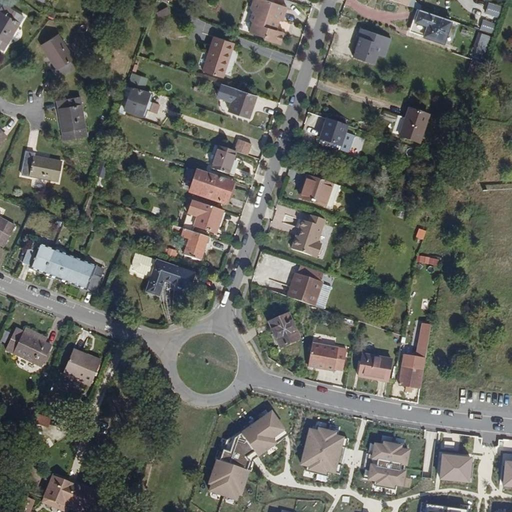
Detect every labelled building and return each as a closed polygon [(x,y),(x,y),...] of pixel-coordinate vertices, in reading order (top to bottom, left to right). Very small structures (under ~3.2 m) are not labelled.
[(155,0),(151,11),(161,15),(165,0),(155,0)] [(284,22),(289,7),(267,0),(256,0),(254,7),(255,12),(253,19),(254,24),(252,32),(266,37),(265,39),(282,45),(286,33),(278,30),(281,21),(284,22)] [(489,1),(485,13),(498,17),(502,6),(489,1)] [(435,40),(442,16),(414,7),(410,6),(406,18),(409,19),(406,30),(435,40)] [(0,53),(23,19),(4,8),(0,14),(0,53)] [(492,28),(495,18),(483,14),(480,24),(492,28)] [(385,57),(391,38),(360,28),(358,35),(361,36),(354,57),(375,64),(379,54),(385,57)] [(486,44),(489,36),(477,32),(475,40),(486,44)] [(56,80),(78,66),(58,34),(41,44),(56,69),(51,72),(56,80)] [(238,43),(215,36),(202,73),(226,81),(238,43)] [(474,87),(477,76),(449,66),(444,81),(447,82),(457,85),(456,88),(461,90),(463,86),(464,83),(474,87)] [(135,73),(133,78),(145,84),(147,79),(135,73)] [(263,95),(237,87),(230,111),(255,119),(263,95)] [(149,103),(151,97),(133,90),(125,112),(144,119),(146,113),(152,114),(155,105),(149,103)] [(66,142),(87,138),(78,98),(58,103),(60,111),(57,112),(62,135),(64,135),(66,142)] [(421,146),(431,118),(411,112),(407,122),(400,120),(395,133),(402,136),(401,139),(421,146)] [(339,144),(341,137),(322,131),(314,154),(333,161),(339,144)] [(252,148),(238,143),(234,154),(238,156),(248,159),(252,148)] [(343,164),(348,147),(339,144),(333,161),(343,164)] [(214,173),(230,178),(238,156),(234,154),(221,150),(219,156),(214,172),(214,173)] [(40,156),(41,153),(33,151),(26,173),(62,185),(68,165),(40,156)] [(103,176),(95,174),(93,181),(100,184),(103,176)] [(232,207),(239,188),(203,176),(197,195),(232,207)] [(327,208),(333,188),(302,178),(295,198),(327,208)] [(90,190),(97,193),(100,184),(93,181),(90,190)] [(409,198),(410,195),(402,193),(402,196),(399,195),(398,200),(400,201),(396,212),(408,216),(411,208),(416,210),(420,201),(409,198)] [(426,229),(435,201),(428,199),(418,227),(426,229)] [(217,236),(224,214),(193,203),(185,225),(197,229),(217,236)] [(94,238),(100,219),(92,217),(85,235),(94,238)] [(316,246),(324,223),(310,218),(307,225),(300,223),(297,231),(299,232),(296,239),(295,238),(290,252),(316,260),(316,259),(319,257),(321,251),(320,248),(320,247),(316,246)] [(195,236),(197,229),(185,225),(183,232),(195,236)] [(195,236),(183,232),(174,229),(172,237),(190,244),(185,259),(201,265),(209,241),(195,236)] [(351,257),(355,245),(347,242),(343,254),(351,257)] [(30,275),(29,277),(44,283),(55,255),(40,249),(35,262),(27,259),(22,272),(30,275)] [(70,261),(55,255),(44,283),(59,289),(70,261)] [(134,271),(136,275),(146,278),(152,281),(158,264),(152,262),(137,256),(133,267),(134,271)] [(73,295),(84,267),(70,261),(59,289),(73,295)] [(190,293),(196,277),(158,264),(152,281),(147,295),(160,300),(166,284),(190,293)] [(92,286),(97,272),(84,267),(73,295),(86,300),(87,299),(94,302),(99,289),(92,286)] [(316,308),(324,284),(296,275),(293,285),(295,286),(293,290),(291,289),(288,299),(310,306),(316,308)] [(272,359),(293,352),(284,325),(263,333),(272,359)] [(38,348),(40,344),(18,333),(16,337),(38,348)] [(16,337),(8,334),(0,350),(0,353),(35,370),(45,351),(38,348),(16,337)] [(422,358),(424,347),(415,346),(414,356),(422,358)] [(86,362),(87,359),(68,351),(67,354),(86,362)] [(230,351),(225,355),(232,365),(237,362),(230,351)] [(67,354),(58,376),(77,384),(86,388),(96,362),(87,359),(86,362),(67,354)] [(337,385),(341,363),(306,357),(302,380),(312,382),(313,380),(319,381),(318,383),(328,385),(328,383),(337,385)] [(193,359),(190,372),(203,375),(206,362),(193,359)] [(415,402),(422,360),(413,359),(411,371),(400,370),(395,399),(415,402)] [(207,370),(205,376),(219,382),(222,376),(207,370)] [(387,375),(363,370),(358,370),(354,391),(359,392),(383,396),(387,375)] [(511,410),(511,394),(475,393),(474,409),(511,410)] [(287,430),(272,408),(241,430),(243,434),(260,456),(278,443),(275,439),(287,430)] [(335,474),(344,436),(336,435),(337,431),(319,426),(318,431),(310,429),(301,466),(310,468),(309,471),(328,476),(328,472),(335,474)] [(260,456),(243,434),(237,438),(232,453),(225,451),(223,459),(216,457),(206,491),(243,502),(256,459),(260,456)] [(403,484),(410,450),(403,448),(404,445),(384,441),(383,445),(375,443),(372,461),(377,462),(376,465),(371,464),(368,481),(374,482),(375,486),(395,490),(396,483),(403,484)] [(477,459),(439,455),(436,484),(475,487),(477,459)] [(82,511),(85,504),(78,501),(43,488),(41,492),(35,509),(34,511),(36,511),(82,511)]
